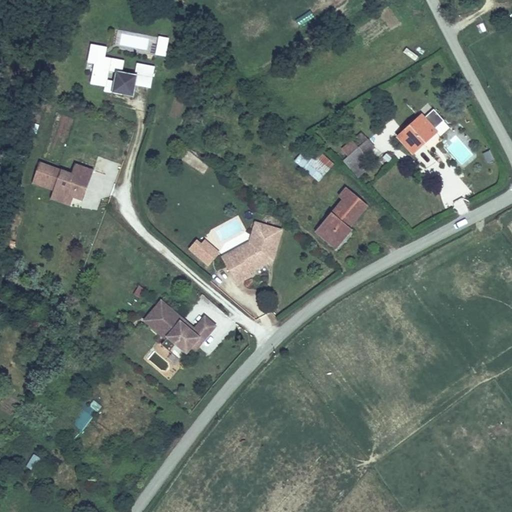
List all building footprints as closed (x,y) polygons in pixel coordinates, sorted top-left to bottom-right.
[(107,59),(111,38),(94,35),(88,63),(95,65),(97,57),(107,59)] [(164,55),(166,40),(159,39),(156,53),(164,55)] [(193,63),(198,52),(189,48),(184,59),(193,63)] [(135,84),(137,77),(136,77),(117,73),(119,61),(107,59),(97,57),(95,65),(92,83),(107,85),(114,87),(113,93),(133,97),(135,84)] [(150,87),(153,68),(138,65),(136,77),(137,77),(135,84),(150,87)] [(113,93),(114,87),(107,85),(104,96),(113,93)] [(421,118),(418,116),(396,138),(410,152),(434,130),(431,128),(440,119),(430,109),(421,118)] [(346,169),(369,145),(362,139),(354,147),(347,142),(339,150),(343,154),(337,162),(346,169)] [(311,180),(324,162),(309,151),(294,169),(311,180)] [(82,206),(93,176),(43,158),(32,189),(53,196),(73,203),(82,206)] [(342,230),(359,208),(338,193),(333,200),(336,203),(312,234),(311,234),(331,249),(344,232),(342,230)] [(70,211),(73,203),(53,196),(51,204),(70,211)] [(254,249),(260,227),(256,226),(250,246),(223,261),(227,268),(240,261),(238,257),(254,249)] [(240,261),(227,268),(237,287),(251,279),(249,276),(267,266),(265,264),(274,258),(281,234),(260,227),(254,249),(238,257),(240,261)] [(201,234),(188,247),(207,266),(220,252),(201,234)] [(141,298),(146,288),(137,283),(132,294),(141,298)] [(182,323),(162,306),(149,321),(171,339),(169,341),(162,349),(173,358),(180,350),(188,357),(196,347),(200,350),(216,330),(206,322),(195,334),(194,336),(180,325),(182,323)] [(171,339),(149,321),(148,323),(169,341),(171,339)] [(195,334),(182,323),(180,325),(194,336),(195,334)] [(191,360),(200,350),(196,347),(188,357),(191,360)] [(181,364),(188,357),(180,350),(173,358),(181,364)] [(80,433),(100,408),(82,394),(63,420),(80,433)] [(33,453),(26,467),(39,474),(46,459),(33,453)]
